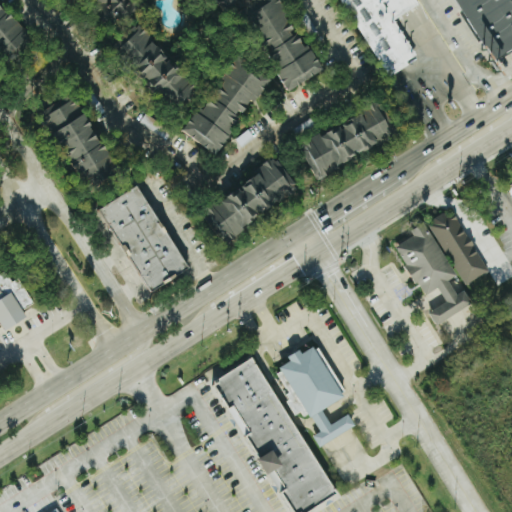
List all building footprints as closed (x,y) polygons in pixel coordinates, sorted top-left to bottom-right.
[(32,43),(0,0),(0,48),(8,60),(32,43)] [(120,31),(141,0),(140,0),(104,0),(95,14),(120,31)] [(245,0),(224,0),(229,8),(245,0)] [(324,71),(304,34),(301,36),(281,0),(264,0),(250,8),(293,87),(324,71)] [(344,0),(387,77),(419,59),(396,19),(419,6),(415,0),(344,0)] [(511,50),(511,3),(510,0),(455,0),(487,53),(495,49),(500,57),(511,50)] [(134,56),(152,86),(180,104),(194,95),(201,84),(198,79),(186,72),(183,68),(173,61),(164,47),(156,42),(150,32),(141,26),(132,32),(125,43),(131,55),(134,56)] [(186,129),(218,152),(274,76),(244,54),(205,108),(202,106),(186,129)] [(48,107),(88,188),(119,172),(80,91),(48,107)] [(315,174),(400,140),(386,106),(301,140),(315,174)] [(163,137),(168,129),(145,113),(140,121),(163,137)] [(103,206),(150,291),(190,268),(143,184),(103,206)] [(488,271),(453,208),(412,231),(414,236),(396,246),(425,295),(439,287),(447,302),(430,312),(437,324),(473,304),(465,290),(457,294),(449,280),(459,275),(464,285),(488,271)] [(0,274),(0,324),(2,323),(6,330),(28,318),(23,309),(34,303),(21,278),(13,282),(7,271),(0,274)] [(347,397),(319,344),(303,353),(301,350),(289,356),(291,361),(284,365),(319,433),(314,436),(319,446),(357,427),(350,414),(331,424),(323,409),(347,397)] [(306,511),(336,496),(260,356),(217,379),(279,494),(285,490),(297,511),(306,511)]
